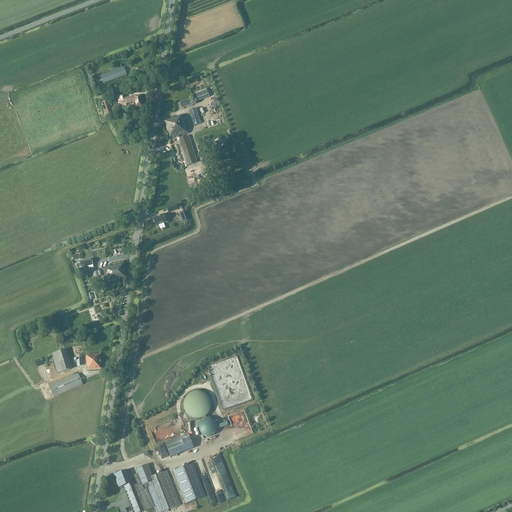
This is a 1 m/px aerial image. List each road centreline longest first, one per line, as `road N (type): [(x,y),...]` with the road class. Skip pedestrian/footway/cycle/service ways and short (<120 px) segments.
road 1 (tertiary): [(93,511),(170,0)]
road 2 (unknown): [(99,473),(183,458),(231,428)]
